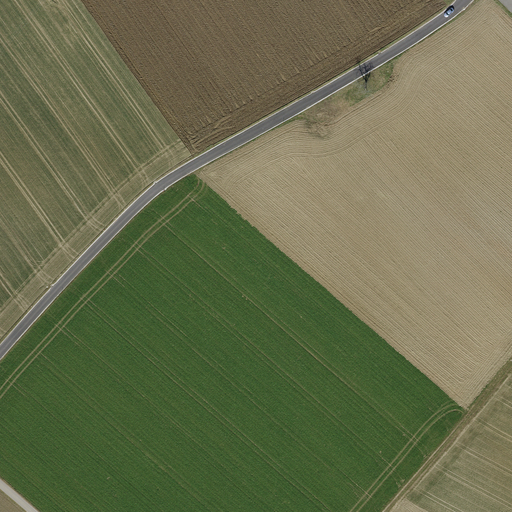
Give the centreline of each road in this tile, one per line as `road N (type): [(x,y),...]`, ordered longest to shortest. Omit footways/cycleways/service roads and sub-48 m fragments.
road 1 (unclassified): [(0,353),(146,199),(466,0)]
road 2 (track): [(387,511),(511,368)]
